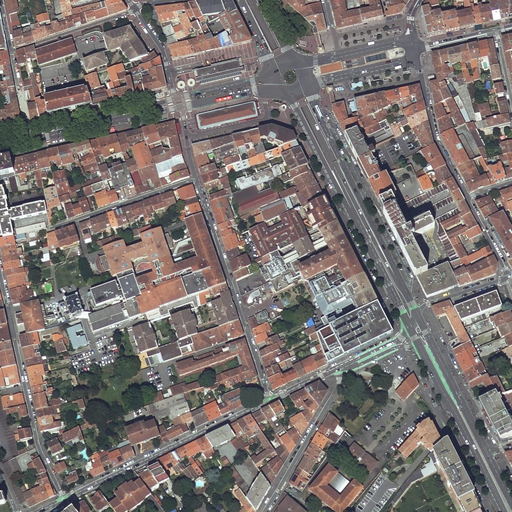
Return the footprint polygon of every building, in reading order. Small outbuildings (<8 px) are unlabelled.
[(21,0),(23,3),(23,2),(24,7),(32,5),(38,24),(40,24),(46,22),(50,21),(44,2),(43,0),(21,0)] [(107,9),(122,3),(119,0),(59,0),(63,15),(56,16),(54,15),(54,12),(51,0),(49,0),(44,2),(50,21),(50,24),(52,23),(57,22),(65,19),(72,17),(79,16),(84,14),(93,12),(107,9)] [(216,0),(213,1),(196,3),(204,21),(206,24),(226,13),(227,17),(236,12),(230,0),(216,0)] [(285,0),(305,18),(323,14),(319,0),(285,0)] [(332,6),(333,12),(339,11),(336,0),(335,0),(331,0),(332,6)] [(343,0),(336,0),(339,11),(333,12),(335,21),(337,28),(337,29),(348,27),(369,22),(371,21),(384,18),(381,7),(370,9),(346,14),(343,0)] [(348,0),(348,9),(355,8),(355,4),(360,3),(359,0),(348,0)] [(370,9),(381,7),(380,5),(379,0),(369,2),(369,5),(370,7),(370,9)] [(386,18),(394,16),(402,14),(406,7),(403,5),(401,0),(395,0),(385,3),(387,8),(388,12),(386,13),(386,16),(386,18)] [(426,0),(424,4),(421,10),(428,9),(439,6),(438,2),(437,0),(426,0)] [(456,14),(459,29),(467,28),(474,26),(468,0),(458,0),(465,2),(467,12),(456,14)] [(468,0),(474,26),(478,25),(481,25),(478,10),(474,11),(472,0),(468,0)] [(488,0),(490,8),(493,22),(496,21),(500,20),(497,2),(493,2),(492,0),(488,0)] [(496,0),(497,2),(500,20),(504,19),(508,18),(510,0),(504,0),(504,3),(502,3),(501,0),(496,0)] [(118,13),(126,10),(124,7),(122,3),(107,9),(109,16),(118,13)] [(195,17),(196,20),(198,19),(200,23),(204,21),(196,3),(192,3),(188,4),(195,17)] [(181,5),(188,20),(195,17),(188,4),(185,4),(181,5)] [(155,8),(160,22),(178,20),(180,25),(171,28),(176,40),(179,39),(185,36),(190,34),(194,32),(191,25),(188,20),(181,5),(168,6),(155,8)] [(478,10),(481,25),(487,23),(493,22),(490,8),(478,10)] [(102,18),(109,16),(107,9),(94,13),(96,20),(102,18)] [(428,9),(421,10),(424,24),(427,37),(430,37),(445,33),(441,16),(440,12),(430,14),(428,9)] [(0,53),(8,52),(7,44),(4,45),(3,45),(1,37),(3,37),(5,36),(4,32),(2,22),(0,22),(0,13),(1,13),(0,10),(0,53)] [(92,22),(96,20),(94,13),(93,12),(84,14),(87,23),(92,22)] [(244,28),(236,12),(227,17),(226,13),(206,24),(210,33),(211,34),(213,39),(216,37),(227,32),(230,31),(238,30),(244,28)] [(456,13),(441,16),(445,33),(452,31),(459,29),(456,14),(456,13)] [(85,24),(87,23),(84,14),(79,16),(82,25),(85,24)] [(325,24),(323,14),(305,18),(308,22),(307,23),(312,29),(313,33),(315,35),(316,36),(319,36),(319,34),(327,32),(327,30),(325,24)] [(78,26),(82,25),(79,16),(72,17),(75,28),(78,26)] [(72,29),(75,28),(72,17),(65,19),(66,22),(68,30),(72,29)] [(198,24),(200,28),(204,27),(207,34),(210,33),(206,24),(204,21),(200,23),(198,24)] [(59,33),(62,32),(59,24),(57,24),(57,22),(52,23),(56,34),(59,33)] [(65,31),(68,30),(66,22),(59,24),(62,32),(65,31)] [(198,32),(201,31),(201,29),(200,28),(198,24),(197,22),(191,25),(194,32),(195,34),(198,32)] [(52,35),(56,34),(52,23),(50,24),(51,26),(47,27),(46,28),(48,36),(52,35)] [(41,39),(48,36),(46,28),(42,29),(40,24),(38,24),(29,27),(34,41),(41,39)] [(173,60),(194,55),(188,42),(188,41),(186,38),(185,36),(179,39),(179,40),(184,38),(186,43),(177,44),(176,40),(171,28),(170,24),(161,27),(173,57),(172,57),(173,60)] [(30,43),(34,41),(29,27),(21,30),(25,44),(30,43)] [(251,42),(244,28),(238,30),(241,44),(251,42)] [(104,39),(108,51),(109,52),(120,49),(122,48),(125,53),(123,54),(124,56),(126,55),(131,63),(134,62),(148,57),(135,37),(132,33),(131,29),(104,37),(104,39)] [(16,47),(25,44),(21,30),(13,33),(16,47)] [(241,44),(238,30),(230,31),(231,38),(231,39),(233,46),(241,44)] [(194,55),(204,53),(197,39),(195,34),(194,32),(190,34),(192,40),(188,41),(188,42),(194,55)] [(233,46),(231,39),(229,39),(227,32),(216,37),(222,49),(233,46)] [(211,51),(222,49),(216,37),(213,39),(211,34),(205,37),(211,51)] [(205,37),(204,36),(200,38),(197,39),(204,53),(211,51),(205,37)] [(504,51),(507,63),(511,62),(510,57),(509,52),(511,51),(508,36),(505,37),(502,38),(504,51)] [(72,38),(35,51),(37,58),(38,67),(77,54),(73,42),(72,39),(72,38)] [(490,67),(498,65),(494,49),(492,40),(489,41),(486,42),(489,56),(487,56),(490,67)] [(479,58),(487,56),(489,56),(486,42),(476,44),(479,58)] [(479,58),(476,44),(471,45),(467,46),(470,61),(473,76),(472,77),(473,81),(479,79),(477,68),(477,67),(477,64),(478,63),(477,61),(480,60),(479,58)] [(29,48),(25,49),(28,65),(30,74),(32,73),(30,60),(37,58),(35,51),(34,48),(34,46),(29,48)] [(470,61),(467,46),(463,47),(458,48),(461,62),(459,63),(463,78),(463,79),(464,79),(466,82),(465,82),(465,84),(473,82),(473,81),(472,77),(468,77),(464,62),(470,61)] [(461,62),(458,48),(452,49),(447,51),(450,64),(459,63),(461,62)] [(17,52),(19,65),(25,63),(26,65),(28,65),(25,49),(17,52)] [(450,64),(447,51),(443,52),(439,52),(442,66),(444,66),(444,63),(447,63),(448,65),(450,64)] [(0,66),(4,66),(11,65),(8,52),(0,53),(0,66)] [(442,66),(439,52),(435,53),(432,54),(434,64),(436,75),(442,73),(444,79),(442,79),(443,82),(446,87),(451,97),(458,110),(464,124),(470,123),(461,102),(450,83),(449,83),(446,79),(451,78),(453,81),(457,80),(452,66),(450,66),(450,64),(448,65),(444,66),(442,66)] [(104,53),(84,60),(87,71),(107,65),(106,60),(108,60),(107,57),(105,58),(104,53)] [(134,62),(136,69),(150,63),(154,61),(151,56),(149,57),(148,57),(134,62)] [(125,79),(130,78),(129,74),(137,72),(138,76),(162,68),(160,63),(159,57),(154,61),(150,63),(136,69),(124,72),(117,75),(119,82),(125,79)] [(215,65),(215,66),(238,61),(240,69),(243,68),(241,58),(215,64),(215,65)] [(240,69),(238,61),(215,66),(215,65),(213,65),(213,67),(204,69),(197,71),(198,78),(195,79),(196,83),(200,82),(240,73),(244,72),(243,68),(240,69)] [(11,65),(4,66),(6,79),(7,82),(8,88),(15,87),(13,76),(11,65)] [(490,67),(493,80),(500,79),(499,72),(498,65),(490,67)] [(112,84),(113,83),(119,82),(117,75),(124,72),(122,66),(108,70),(112,84)] [(155,91),(166,89),(164,79),(162,68),(138,76),(131,78),(132,83),(141,81),(140,77),(141,77),(143,85),(142,85),(144,94),(155,91)] [(241,76),(240,73),(200,82),(200,85),(241,76)] [(442,73),(436,75),(437,81),(438,83),(443,82),(442,79),(444,79),(442,73)] [(48,116),(45,101),(41,102),(35,74),(30,75),(31,80),(32,86),(39,118),(44,117),(48,116)] [(88,92),(100,88),(96,74),(84,77),(88,91),(88,92)] [(124,98),(135,96),(132,83),(131,78),(130,78),(125,79),(128,89),(115,92),(113,83),(112,84),(108,84),(110,91),(113,101),(124,98)] [(140,95),(144,94),(142,85),(141,81),(132,83),(135,96),(140,95)] [(438,83),(437,81),(433,82),(428,83),(431,89),(432,95),(446,87),(443,82),(438,83)] [(7,82),(0,83),(1,87),(3,97),(7,96),(10,95),(9,94),(16,93),(15,87),(8,88),(7,82)] [(473,82),(465,84),(476,121),(482,120),(481,116),(478,106),(473,82)] [(494,85),(496,95),(504,94),(503,89),(501,83),(494,85)] [(416,86),(413,87),(415,96),(421,94),(419,85),(416,86)] [(39,118),(32,86),(24,87),(25,92),(29,91),(31,104),(27,105),(29,113),(30,120),(35,119),(39,118)] [(446,87),(432,95),(433,100),(434,106),(451,97),(446,87)] [(402,89),(398,90),(401,102),(409,98),(407,88),(402,89)] [(101,104),(109,102),(106,92),(105,90),(100,91),(89,94),(93,106),(101,104)] [(70,111),(93,106),(89,94),(88,92),(88,91),(45,101),(48,116),(70,111)] [(389,92),(385,93),(388,108),(390,107),(389,104),(395,101),(393,91),(389,92)] [(22,122),(16,93),(9,94),(10,95),(12,106),(15,123),(19,122),(22,122)] [(379,95),(375,96),(379,112),(384,110),(388,108),(385,93),(379,95)] [(422,98),(421,94),(415,96),(409,98),(401,102),(399,103),(398,102),(396,103),(396,104),(396,105),(400,113),(403,112),(423,103),(422,98)] [(364,129),(382,121),(379,112),(375,96),(370,97),(365,98),(369,116),(359,118),(363,127),(364,129)] [(458,110),(451,97),(434,106),(436,113),(437,121),(450,114),(451,113),(458,110)] [(354,101),(357,113),(359,118),(369,116),(365,98),(359,99),(354,101)] [(500,116),(508,114),(507,108),(505,101),(497,102),(500,112),(500,116)] [(340,104),(336,104),(335,102),(331,103),(332,106),(331,107),(332,111),(334,112),(334,114),(339,124),(348,120),(343,103),(340,104)] [(424,107),(423,103),(403,112),(404,115),(397,119),(398,120),(389,125),(391,128),(425,111),(424,107)] [(226,111),(199,117),(200,122),(201,127),(228,120),(255,114),(254,109),(252,104),(226,111)] [(488,104),(478,106),(481,116),(490,114),(488,104)] [(15,123),(12,106),(9,107),(5,108),(5,109),(8,125),(12,124),(15,123)] [(8,125),(5,109),(0,110),(0,126),(4,126),(8,125)] [(384,110),(379,112),(382,121),(387,119),(389,118),(395,116),(394,113),(387,116),(384,110)] [(464,124),(458,110),(451,113),(456,123),(452,126),(447,117),(450,115),(450,114),(437,121),(439,128),(440,135),(452,129),(464,124)] [(427,117),(425,111),(391,128),(396,137),(402,134),(399,128),(409,123),(412,130),(428,123),(427,117)] [(487,128),(510,123),(508,114),(500,116),(491,118),(482,120),(476,121),(477,128),(486,126),(487,128)] [(348,120),(339,124),(345,136),(363,127),(359,118),(354,119),(348,120)] [(363,127),(345,136),(359,162),(376,154),(373,148),(367,151),(363,143),(365,142),(363,139),(361,140),(360,136),(366,132),(367,134),(370,134),(384,127),(387,134),(373,141),(371,144),(372,148),(396,137),(391,128),(389,125),(387,119),(382,121),(364,129),(363,127)] [(165,124),(156,126),(162,147),(163,149),(168,150),(167,148),(164,147),(163,143),(162,142),(168,140),(170,150),(180,147),(177,135),(175,122),(165,124)] [(470,123),(464,124),(468,130),(469,130),(478,147),(484,146),(485,146),(472,122),(470,123)] [(431,134),(428,123),(412,130),(423,150),(433,145),(431,134)] [(142,129),(147,146),(156,143),(158,149),(162,147),(156,126),(149,128),(142,129)] [(258,130),(261,140),(265,138),(268,140),(268,141),(268,142),(282,136),(284,133),(277,131),(276,129),(277,129),(275,128),(271,127),(270,127),(258,130)] [(142,129),(125,133),(130,148),(134,160),(145,192),(149,191),(145,180),(150,178),(152,185),(154,184),(156,189),(162,186),(159,179),(154,165),(150,152),(147,146),(142,129)] [(456,136),(452,129),(440,135),(445,145),(453,160),(457,167),(472,161),(476,159),(462,133),(456,136)] [(250,132),(256,156),(266,152),(265,147),(263,143),(262,144),(261,140),(258,130),(254,131),(250,132)] [(248,157),(249,159),(256,156),(250,132),(246,133),(242,133),(245,147),(248,157)] [(284,133),(282,136),(268,142),(269,143),(272,145),(274,144),(275,143),(278,145),(279,148),(297,142),(293,134),(287,132),(287,133),(286,133),(284,133)] [(125,133),(116,135),(122,151),(125,150),(130,148),(125,133)] [(237,134),(233,136),(238,153),(240,152),(240,149),(241,148),(245,147),(242,133),(237,134)] [(122,151),(116,135),(99,140),(104,155),(105,159),(117,155),(120,164),(114,165),(113,163),(107,165),(112,179),(116,193),(120,192),(119,188),(129,186),(130,188),(134,187),(125,162),(122,151)] [(210,141),(212,151),(219,148),(219,150),(213,153),(215,159),(216,161),(216,163),(224,161),(236,156),(238,156),(239,155),(238,153),(233,136),(229,136),(222,138),(210,141)] [(94,154),(97,164),(100,162),(99,157),(104,155),(99,140),(94,141),(90,142),(93,152),(94,154)] [(192,145),(194,157),(205,153),(212,151),(210,141),(201,143),(192,145)] [(503,155),(511,153),(511,141),(500,143),(503,155)] [(90,142),(75,145),(78,154),(89,151),(90,153),(93,152),(90,142)] [(238,163),(226,167),(229,174),(263,162),(269,159),(300,148),(297,142),(279,148),(266,152),(256,156),(249,159),(241,161),(240,162),(238,163)] [(75,145),(69,147),(77,170),(81,183),(85,181),(81,168),(76,155),(78,154),(75,145)] [(437,151),(433,145),(423,150),(420,152),(427,163),(428,162),(431,167),(415,174),(416,175),(418,179),(426,176),(434,172),(445,167),(443,162),(437,151)] [(478,147),(477,148),(482,159),(486,158),(484,146),(478,147)] [(77,170),(69,147),(58,149),(63,166),(64,170),(64,172),(66,172),(64,165),(70,164),(71,171),(77,170)] [(154,165),(172,159),(170,150),(168,150),(163,149),(162,147),(158,149),(150,152),(154,165)] [(180,147),(170,150),(172,159),(182,155),(181,151),(180,147)] [(269,162),(270,163),(285,157),(293,172),(309,166),(304,156),(303,153),(300,148),(269,159),(269,162)] [(47,152),(50,163),(54,162),(58,165),(58,166),(63,166),(58,149),(47,152)] [(125,162),(130,161),(126,155),(125,150),(122,151),(125,162)] [(40,170),(51,167),(50,163),(47,152),(37,154),(40,170)] [(216,163),(216,161),(209,163),(206,155),(205,153),(194,157),(197,164),(199,170),(214,164),(216,163)] [(502,171),(506,180),(511,177),(511,153),(503,155),(497,156),(499,162),(506,161),(507,161),(508,161),(510,168),(502,171)] [(25,173),(35,171),(38,188),(43,187),(40,172),(40,170),(37,154),(30,156),(22,157),(25,173)] [(94,154),(90,155),(80,158),(83,167),(96,162),(94,154)] [(376,154),(359,162),(369,183),(371,182),(386,175),(386,174),(376,154)] [(173,175),(171,169),(185,164),(183,160),(182,155),(172,159),(154,165),(159,179),(163,178),(173,175)] [(238,163),(236,156),(224,161),(226,167),(238,163)] [(486,158),(482,159),(490,174),(495,184),(503,181),(506,180),(502,171),(499,162),(497,156),(493,157),(496,165),(489,166),(486,158)] [(15,176),(25,173),(22,157),(17,159),(12,160),(15,176)] [(0,222),(3,238),(14,236),(43,229),(46,228),(46,226),(44,223),(12,230),(10,223),(12,222),(12,221),(47,213),(46,210),(45,204),(41,204),(35,205),(34,204),(31,205),(31,206),(24,207),(24,208),(12,210),(12,212),(8,213),(8,211),(7,211),(6,208),(7,208),(6,201),(8,201),(7,198),(5,199),(4,192),(3,192),(2,188),(0,188),(0,178),(9,177),(12,193),(19,192),(16,180),(15,176),(12,160),(0,162),(0,222)] [(145,192),(134,160),(130,161),(125,162),(134,187),(137,195),(141,194),(145,192)] [(462,176),(466,184),(480,178),(472,161),(457,167),(462,176)] [(98,168),(97,164),(96,162),(83,167),(87,178),(92,176),(91,174),(97,172),(98,173),(100,173),(98,168)] [(171,169),(173,175),(187,170),(186,167),(185,164),(171,169)] [(200,174),(201,176),(216,171),(214,164),(199,170),(200,174)] [(112,179),(107,165),(102,166),(98,168),(100,173),(101,177),(103,182),(112,179)] [(293,172),(255,185),(260,195),(276,189),(275,186),(277,186),(280,185),(294,179),(298,177),(312,172),(310,169),(309,166),(293,172)] [(449,173),(445,167),(434,172),(440,185),(445,182),(452,179),(449,173)] [(216,171),(201,176),(202,181),(204,185),(216,181),(218,180),(218,178),(217,179),(215,174),(221,172),(223,178),(227,177),(224,168),(216,171)] [(64,170),(52,173),(55,187),(58,198),(68,194),(70,194),(69,188),(64,172),(64,170)] [(187,170),(173,175),(174,179),(171,180),(172,183),(189,177),(188,174),(187,170)] [(58,198),(55,187),(46,189),(45,184),(44,184),(44,182),(47,181),(46,173),(45,173),(45,172),(43,172),(43,171),(40,172),(43,187),(46,202),(58,198)] [(312,172),(298,177),(299,180),(295,182),(297,185),(298,186),(315,179),(314,175),(312,172)] [(491,185),(495,184),(490,174),(485,176),(490,185),(491,185)] [(396,195),(392,186),(386,175),(371,182),(377,194),(376,195),(380,203),(391,197),(396,195)] [(396,195),(391,197),(397,208),(425,194),(425,192),(418,179),(416,175),(394,187),(392,186),(396,195)] [(432,189),(426,176),(418,179),(425,192),(432,189)] [(470,192),(490,185),(485,176),(480,178),(466,184),(469,189),(470,192)] [(103,182),(101,177),(82,184),(83,189),(91,186),(103,182)] [(223,178),(220,179),(220,181),(222,186),(224,185),(226,191),(224,191),(210,197),(211,202),(232,194),(227,177),(223,178)] [(162,186),(168,185),(167,183),(165,183),(163,178),(159,179),(162,186)] [(103,182),(104,186),(111,184),(112,188),(105,191),(110,204),(114,203),(118,201),(116,193),(112,179),(103,182)] [(294,187),(280,193),(283,199),(289,196),(296,193),(318,184),(315,179),(298,186),(297,185),(294,187)] [(455,185),(452,179),(445,182),(448,189),(450,194),(458,190),(455,185)] [(29,190),(28,186),(20,187),(19,180),(16,180),(19,192),(29,190)] [(204,185),(206,190),(218,186),(216,183),(216,181),(204,185)] [(110,204),(105,191),(104,186),(103,182),(91,186),(94,195),(98,208),(104,206),(110,204)] [(394,209),(397,215),(430,199),(430,198),(448,189),(445,182),(440,185),(432,189),(425,192),(425,194),(397,208),(394,209)] [(83,189),(82,184),(69,188),(70,194),(75,192),(83,189)] [(318,184),(296,193),(302,206),(303,208),(325,198),(321,191),(318,184)] [(172,192),(174,198),(179,196),(181,202),(196,197),(194,191),(192,185),(172,192)] [(265,223),(294,210),(289,196),(283,199),(280,193),(278,193),(276,189),(260,195),(255,185),(232,194),(233,197),(239,217),(259,209),(260,212),(261,214),(265,223)] [(86,198),(89,208),(92,207),(89,197),(94,195),(91,186),(83,189),(84,193),(86,198)] [(511,188),(499,192),(503,200),(504,201),(511,198),(511,188)] [(461,196),(458,190),(450,194),(452,196),(455,201),(457,205),(464,201),(461,196)] [(165,208),(167,214),(170,213),(168,207),(176,204),(174,198),(172,192),(166,194),(161,196),(165,208)] [(503,200),(499,192),(496,194),(499,200),(493,202),(494,204),(501,201),(503,200)] [(58,198),(60,203),(70,200),(69,199),(68,194),(58,198)] [(234,226),(236,225),(233,218),(232,219),(225,199),(226,198),(229,197),(229,199),(233,197),(232,194),(211,202),(210,202),(214,214),(218,226),(229,222),(231,227),(234,226)] [(154,213),(155,214),(157,213),(156,211),(165,208),(161,196),(155,198),(150,200),(154,213)] [(430,207),(432,212),(455,201),(452,196),(430,207)] [(475,202),(480,210),(494,204),(493,202),(491,196),(487,197),(475,202)] [(196,197),(181,202),(183,208),(198,203),(197,200),(196,197)] [(394,209),(397,208),(391,197),(380,203),(379,203),(417,277),(433,269),(430,263),(423,266),(411,242),(416,240),(415,238),(411,231),(407,233),(405,230),(397,215),(394,209)] [(45,202),(45,204),(46,210),(47,213),(47,217),(49,225),(53,223),(51,215),(53,215),(52,208),(60,205),(60,203),(58,198),(46,202),(45,202)] [(86,198),(78,200),(80,204),(83,213),(86,212),(90,211),(89,208),(86,198)] [(233,218),(226,198),(225,199),(232,219),(233,218)] [(265,223),(260,226),(250,230),(255,242),(254,243),(255,246),(257,245),(263,258),(278,251),(293,244),(308,237),(300,220),(308,217),(312,215),(318,227),(320,232),(321,231),(337,223),(333,214),(325,198),(303,208),(302,206),(294,210),(265,223)] [(148,219),(149,220),(151,219),(150,215),(154,213),(150,200),(146,201),(143,202),(148,219)] [(467,208),(464,201),(457,205),(458,208),(461,214),(458,215),(460,219),(462,218),(471,214),(467,208)] [(130,207),(134,221),(137,220),(136,217),(143,214),(144,219),(146,219),(147,220),(148,219),(143,202),(136,204),(130,207)] [(198,203),(183,208),(186,216),(182,217),(182,218),(177,220),(177,221),(178,222),(185,220),(200,215),(202,214),(200,209),(198,203)] [(83,213),(80,204),(73,206),(73,204),(71,205),(75,216),(79,215),(83,213)] [(483,215),(486,220),(499,214),(494,204),(480,210),(483,215)] [(75,216),(71,205),(64,207),(68,218),(70,218),(75,216)] [(128,222),(128,223),(134,221),(130,207),(126,208),(124,209),(128,222)] [(461,214),(458,208),(436,219),(439,225),(438,234),(453,262),(460,259),(454,249),(450,240),(447,234),(445,230),(442,224),(458,215),(461,214)] [(118,210),(113,212),(117,224),(118,226),(128,222),(124,209),(118,210)] [(259,209),(239,217),(240,220),(260,212),(259,209)] [(107,214),(110,227),(117,224),(113,212),(110,213),(107,214)] [(90,220),(94,234),(100,232),(100,230),(110,227),(107,214),(103,216),(95,218),(90,220)] [(261,214),(256,216),(257,218),(260,226),(265,223),(261,214)] [(474,220),(471,214),(462,218),(469,231),(477,227),(474,220)] [(499,214),(486,220),(489,226),(497,223),(502,220),(499,214)] [(200,215),(185,220),(189,231),(197,223),(204,231),(204,233),(206,233),(200,215)] [(312,215),(308,217),(313,230),(318,227),(312,215)] [(442,224),(445,230),(460,223),(459,221),(461,220),(460,219),(458,215),(442,224)] [(497,223),(505,237),(511,232),(511,217),(511,216),(502,220),(497,223)] [(411,231),(415,238),(435,228),(430,218),(405,230),(407,233),(411,231)] [(94,234),(90,220),(79,224),(84,240),(92,238),(91,235),(94,234)] [(219,229),(220,232),(231,227),(229,222),(218,226),(219,229)] [(180,240),(182,247),(192,244),(206,239),(206,233),(204,233),(204,231),(197,223),(189,231),(189,233),(187,233),(187,238),(180,240)] [(271,281),(289,273),(292,278),(351,250),(345,238),(341,230),(337,223),(321,231),(324,238),(311,244),(308,237),(293,244),(296,251),(282,258),(281,256),(281,257),(278,251),(263,258),(264,260),(262,261),(264,267),(261,268),(263,274),(267,272),(268,275),(265,277),(266,281),(270,279),(271,281)] [(80,242),(74,225),(66,228),(66,229),(63,231),(62,230),(54,232),(59,247),(59,249),(67,246),(67,247),(73,245),(73,244),(80,242)] [(140,235),(152,231),(151,227),(151,226),(138,231),(139,236),(140,235)] [(235,233),(236,233),(235,230),(232,231),(231,227),(220,232),(221,236),(222,239),(235,233)] [(461,227),(447,234),(450,240),(457,237),(465,233),(467,232),(465,228),(463,228),(462,227),(461,228),(461,227)] [(469,231),(467,232),(465,233),(470,241),(475,238),(482,235),(480,231),(477,227),(469,231)] [(161,228),(159,229),(152,231),(140,235),(142,239),(143,242),(125,248),(124,245),(123,241),(116,243),(104,248),(105,252),(106,255),(100,257),(105,271),(111,270),(114,277),(117,276),(133,271),(133,270),(131,262),(148,257),(151,264),(171,258),(168,250),(173,248),(169,233),(163,235),(162,232),(161,228)] [(48,247),(49,250),(52,249),(51,246),(54,244),(55,247),(54,247),(54,249),(59,247),(54,232),(50,234),(47,235),(47,238),(48,244),(48,247)] [(207,235),(206,233),(206,239),(192,244),(195,252),(196,253),(196,255),(200,253),(204,252),(204,254),(209,252),(210,253),(216,253),(213,246),(209,235),(207,235)] [(224,245),(226,252),(237,248),(242,245),(246,244),(244,241),(238,243),(235,233),(222,239),(224,245)] [(114,238),(113,235),(112,236),(112,237),(97,243),(99,249),(104,248),(116,243),(114,238)] [(0,245),(1,248),(15,245),(14,241),(15,241),(14,236),(3,238),(0,238),(0,245)] [(461,245),(457,237),(450,240),(454,249),(461,245)] [(507,260),(508,262),(511,259),(511,250),(508,243),(500,247),(507,260)] [(22,253),(23,253),(23,251),(21,251),(21,249),(16,250),(15,245),(1,248),(2,253),(3,257),(22,253)] [(467,257),(461,245),(454,249),(460,259),(460,260),(467,257)] [(483,278),(495,274),(498,264),(488,247),(467,257),(460,260),(462,263),(464,268),(472,282),(483,278)] [(230,262),(243,256),(242,255),(240,256),(237,248),(226,252),(228,257),(230,262)] [(292,278),(289,273),(271,281),(277,292),(303,280),(305,282),(307,281),(308,283),(315,299),(364,276),(357,263),(352,252),(351,250),(292,278)] [(210,253),(209,252),(204,254),(204,252),(200,253),(203,260),(204,260),(205,260),(209,259),(209,258),(217,256),(216,253),(210,253)] [(4,264),(19,261),(18,257),(22,256),(22,253),(3,257),(3,261),(4,264)] [(203,260),(200,253),(196,255),(194,256),(192,258),(191,260),(190,261),(186,262),(185,259),(182,260),(182,258),(175,260),(176,264),(173,265),(174,268),(155,275),(152,276),(152,278),(203,260)] [(191,254),(188,257),(185,259),(186,262),(190,261),(191,260),(192,258),(194,256),(196,255),(196,253),(191,254)] [(243,256),(230,262),(232,268),(234,273),(245,268),(251,266),(246,254),(243,256)] [(105,271),(100,257),(98,255),(95,263),(97,270),(104,274),(105,271)] [(159,307),(197,294),(198,306),(200,306),(201,306),(199,294),(226,284),(217,256),(209,258),(209,259),(205,260),(204,260),(203,260),(152,278),(157,292),(146,296),(151,312),(159,309),(159,307)] [(171,258),(151,264),(152,267),(155,275),(174,268),(173,265),(176,264),(175,260),(172,261),(172,260),(171,258)] [(449,263),(451,268),(462,263),(460,260),(460,259),(453,262),(449,263)] [(50,260),(45,261),(42,262),(44,269),(51,267),(51,265),(50,260)] [(18,267),(21,267),(21,265),(20,265),(19,261),(4,264),(5,267),(5,270),(18,267)] [(455,287),(459,286),(453,273),(451,268),(449,263),(433,269),(417,277),(427,296),(455,287)] [(26,273),(28,272),(27,269),(23,270),(23,268),(19,269),(18,267),(5,270),(6,274),(7,277),(26,273)] [(236,281),(253,273),(251,268),(246,270),(245,268),(234,273),(235,277),(236,281)] [(459,286),(459,287),(465,285),(472,282),(464,268),(453,273),(459,286)] [(152,276),(136,281),(134,273),(133,271),(117,276),(118,279),(119,281),(91,291),(94,300),(97,307),(122,297),(124,302),(123,303),(121,305),(89,316),(89,318),(94,332),(151,312),(146,296),(157,292),(152,278),(152,276)] [(26,287),(29,286),(28,283),(25,284),(24,277),(27,276),(26,273),(7,277),(8,284),(10,290),(26,287)] [(372,293),(364,276),(315,299),(324,318),(353,304),(358,313),(378,304),(372,293)] [(226,284),(199,294),(201,306),(203,305),(205,304),(205,298),(202,298),(202,296),(213,292),(216,301),(218,300),(216,296),(229,291),(228,288),(226,284)] [(11,298),(34,293),(34,292),(30,292),(30,291),(27,291),(26,287),(10,290),(11,294),(11,298)] [(260,287),(241,295),(245,306),(246,307),(248,308),(253,305),(254,305),(253,303),(253,302),(253,299),(254,298),(255,297),(255,296),(263,293),(260,287)] [(229,291),(216,296),(218,300),(216,301),(211,302),(212,305),(215,306),(216,308),(214,309),(220,327),(237,321),(235,314),(236,313),(235,310),(233,309),(232,304),(230,304),(229,302),(231,301),(229,297),(230,295),(229,291)] [(21,304),(29,302),(28,298),(36,296),(36,293),(34,293),(11,298),(12,302),(13,305),(21,304)] [(453,310),(464,329),(483,321),(489,319),(504,313),(495,293),(492,294),(471,301),(452,308),(453,310)] [(72,322),(80,319),(79,318),(79,317),(83,315),(82,312),(83,312),(81,305),(83,304),(82,301),(80,302),(77,296),(67,299),(65,298),(64,300),(57,302),(59,308),(57,309),(58,311),(56,311),(58,316),(59,316),(60,317),(66,315),(65,312),(66,312),(67,315),(60,318),(62,323),(71,320),(72,322)] [(286,297),(280,300),(284,307),(290,304),(286,297)] [(29,302),(21,304),(22,307),(23,313),(15,315),(18,325),(25,324),(27,334),(36,332),(45,330),(44,328),(44,324),(47,324),(47,321),(46,319),(48,318),(48,320),(52,319),(51,315),(46,317),(42,318),(39,306),(39,304),(38,300),(29,302)] [(449,300),(431,307),(436,317),(446,313),(453,310),(452,308),(449,300)] [(83,312),(82,312),(83,315),(79,317),(79,318),(89,318),(89,316),(121,305),(115,301),(112,306),(103,309),(103,307),(96,309),(97,311),(91,313),(91,312),(83,312)] [(170,313),(171,316),(172,316),(189,309),(196,307),(194,301),(169,309),(170,313)] [(306,304),(302,306),(306,316),(310,314),(306,304)] [(393,334),(385,318),(378,304),(358,313),(344,319),(316,332),(318,339),(320,344),(329,364),(360,349),(393,334)] [(301,306),(288,313),(289,316),(302,310),(301,306)] [(189,314),(191,314),(189,309),(172,316),(173,319),(176,320),(176,322),(174,323),(175,325),(177,326),(178,329),(176,330),(177,333),(180,332),(181,335),(179,338),(180,340),(198,334),(196,330),(195,330),(194,327),(195,327),(198,326),(197,324),(195,323),(194,320),(195,318),(195,316),(192,317),(190,317),(189,314)] [(464,329),(453,310),(446,313),(458,337),(465,333),(464,329)] [(496,329),(511,321),(511,317),(511,316),(509,311),(504,313),(489,319),(491,324),(494,323),(496,329)] [(148,320),(149,323),(156,321),(163,319),(171,316),(170,313),(148,320)] [(249,319),(253,330),(259,327),(254,317),(249,319)] [(72,322),(71,320),(62,323),(44,328),(45,330),(59,326),(72,322)] [(237,321),(220,327),(198,334),(180,340),(178,341),(179,345),(183,355),(186,353),(187,352),(186,349),(188,349),(188,346),(194,344),(197,351),(244,335),(240,325),(239,320),(237,321)] [(465,333),(466,335),(486,327),(483,321),(464,329),(465,333)] [(504,337),(511,334),(511,321),(496,329),(469,341),(473,347),(474,350),(504,337)] [(254,334),(255,337),(272,329),(268,322),(259,327),(253,330),(254,334)] [(72,349),(87,345),(84,335),(77,338),(75,333),(82,331),(80,324),(66,329),(72,349)] [(154,332),(153,329),(152,330),(150,330),(148,324),(133,329),(135,337),(134,338),(135,342),(138,341),(140,345),(138,345),(141,354),(146,352),(156,349),(154,342),(156,341),(157,341),(156,338),(153,337),(152,334),(154,332)] [(0,326),(0,343),(11,342),(9,334),(7,325),(0,326)] [(267,340),(269,339),(267,335),(278,330),(277,326),(272,329),(255,337),(256,341),(257,344),(265,341),(267,340)] [(309,328),(305,330),(306,333),(307,332),(309,335),(312,334),(316,332),(314,326),(309,328)] [(37,345),(39,344),(39,342),(33,343),(33,340),(36,340),(35,334),(37,334),(36,332),(27,334),(20,335),(21,342),(22,348),(33,345),(37,345)] [(466,335),(465,333),(458,337),(462,345),(453,350),(456,356),(473,347),(469,341),(466,335)] [(284,340),(285,340),(284,337),(278,339),(277,335),(272,337),(269,339),(267,340),(271,347),(284,340)] [(63,339),(57,340),(59,348),(58,348),(59,353),(67,351),(65,344),(63,339)] [(178,368),(177,369),(180,376),(239,355),(243,367),(215,376),(217,382),(218,382),(222,380),(226,379),(228,379),(236,376),(255,369),(249,352),(245,339),(226,346),(216,350),(216,351),(198,357),(199,362),(197,362),(197,361),(194,361),(193,359),(185,362),(185,361),(177,364),(178,368)] [(262,358),(279,349),(279,346),(284,344),(284,345),(285,345),(284,340),(271,347),(268,348),(260,352),(261,355),(262,358)] [(156,349),(146,352),(147,355),(155,352),(155,353),(179,345),(178,341),(158,348),(156,349)] [(0,352),(13,350),(12,346),(11,342),(0,343),(0,352)] [(320,344),(316,346),(319,353),(320,352),(322,356),(317,358),(316,355),(313,356),(318,369),(323,366),(329,364),(320,344)] [(33,345),(22,348),(24,354),(25,360),(36,358),(34,350),(33,345)] [(155,352),(147,355),(147,357),(161,353),(164,362),(174,358),(183,355),(179,345),(155,353),(155,352)] [(511,358),(511,357),(511,346),(509,348),(496,353),(497,355),(501,354),(502,354),(505,353),(506,352),(509,359),(511,358)] [(474,350),(473,347),(456,356),(464,372),(481,363),(479,359),(474,350)] [(264,364),(278,357),(276,354),(282,352),(281,349),(279,349),(262,358),(263,361),(264,364)] [(0,352),(0,360),(2,368),(16,365),(14,358),(13,350),(0,352)] [(286,360),(291,358),(289,355),(295,352),(294,350),(278,357),(264,364),(265,367),(266,370),(277,364),(286,360)] [(43,364),(47,364),(46,360),(43,361),(42,356),(36,358),(25,360),(26,364),(27,368),(43,364)] [(301,363),(306,375),(312,372),(318,369),(313,356),(301,363)] [(279,374),(281,373),(278,366),(280,365),(280,367),(287,364),(287,363),(286,360),(277,364),(266,370),(269,379),(279,374)] [(306,375),(301,363),(294,367),(295,369),(298,379),(302,377),(306,375)] [(484,369),(481,363),(464,372),(470,383),(481,377),(479,373),(485,370),(484,369)] [(45,373),(49,372),(48,368),(44,369),(43,364),(27,368),(28,372),(29,376),(45,373)] [(2,368),(4,379),(9,378),(10,386),(20,384),(18,375),(16,365),(2,368)] [(255,369),(236,376),(239,383),(239,384),(240,384),(242,384),(242,382),(257,377),(255,369)] [(280,375),(279,374),(269,379),(270,383),(273,391),(278,388),(293,381),(298,379),(295,369),(291,371),(289,373),(282,376),(283,377),(281,378),(280,375)] [(46,385),(47,385),(47,383),(43,383),(41,375),(45,375),(45,373),(29,376),(31,388),(46,385)] [(414,374),(398,390),(407,398),(414,391),(419,385),(414,374)] [(481,377),(470,383),(472,388),(483,383),(489,395),(496,392),(489,379),(487,374),(481,377)] [(236,376),(228,379),(229,381),(231,386),(239,383),(236,376)] [(496,377),(489,379),(496,392),(497,395),(504,392),(496,377)] [(196,389),(201,388),(199,382),(185,386),(180,388),(179,385),(170,389),(173,397),(184,393),(190,391),(196,389)] [(304,389),(319,407),(328,392),(319,382),(312,386),(304,389)] [(33,396),(53,392),(52,389),(47,390),(47,387),(46,385),(31,388),(33,396)] [(239,407),(247,403),(240,389),(224,395),(231,411),(239,407)] [(297,393),(302,401),(306,398),(307,399),(308,399),(309,401),(304,404),(313,416),(319,407),(304,389),(300,391),(297,393)] [(398,390),(396,392),(405,400),(407,398),(398,390)] [(36,410),(48,407),(46,396),(54,394),(54,393),(56,392),(56,391),(53,392),(33,396),(36,410)] [(153,402),(153,404),(164,400),(161,391),(152,394),(154,402),(153,402)] [(489,395),(479,400),(496,434),(499,442),(502,443),(510,442),(511,441),(511,425),(511,424),(511,423),(511,416),(508,418),(497,395),(496,392),(489,395)] [(187,402),(184,393),(173,397),(164,400),(153,404),(149,405),(155,421),(157,421),(161,419),(163,418),(169,416),(171,421),(172,421),(191,413),(187,402)] [(289,397),(297,409),(301,406),(305,411),(301,414),(308,424),(313,416),(304,404),(302,401),(297,393),(293,395),(289,397)] [(22,394),(13,396),(14,401),(10,401),(9,397),(1,398),(3,410),(6,409),(25,406),(22,394)] [(154,402),(152,394),(147,396),(146,396),(149,405),(153,404),(153,402),(154,402)] [(222,396),(219,397),(222,403),(222,404),(217,406),(222,415),(226,413),(231,411),(224,395),(222,396)] [(0,418),(3,427),(6,437),(9,446),(13,459),(15,458),(19,456),(18,451),(14,433),(13,431),(11,431),(10,426),(7,414),(6,409),(3,410),(1,398),(0,396),(0,418)] [(60,405),(62,404),(60,398),(51,400),(53,406),(60,405)] [(207,406),(203,408),(209,422),(215,419),(222,415),(217,406),(216,402),(214,398),(205,402),(207,406)] [(83,399),(78,401),(80,409),(86,408),(83,399)] [(269,406),(275,415),(282,410),(283,412),(285,411),(283,407),(279,402),(274,404),(269,406)] [(52,416),(53,416),(52,410),(57,409),(61,408),(60,405),(53,406),(48,407),(36,410),(38,419),(52,416)] [(6,409),(7,414),(19,412),(20,418),(27,416),(25,406),(6,409)] [(267,419),(268,421),(276,416),(275,415),(269,406),(265,408),(261,410),(267,419)] [(209,422),(203,408),(191,413),(193,421),(196,428),(202,425),(209,422)] [(263,434),(265,433),(263,430),(264,428),(262,424),(260,425),(259,423),(267,419),(261,410),(256,413),(251,415),(263,434)] [(191,413),(172,421),(174,425),(175,426),(176,428),(180,426),(184,434),(188,432),(185,424),(193,421),(191,413)] [(301,414),(301,413),(290,419),(292,422),(294,425),(295,427),(301,436),(308,424),(301,414)] [(328,429),(332,432),(339,422),(330,413),(323,424),(329,427),(328,429)] [(243,419),(253,432),(254,435),(256,434),(268,451),(266,452),(266,451),(254,459),(248,449),(257,444),(254,441),(252,439),(251,439),(253,443),(251,445),(247,447),(244,449),(248,454),(249,455),(256,465),(262,461),(264,459),(271,454),(275,452),(270,444),(263,434),(251,415),(247,417),(243,419)] [(40,426),(56,423),(55,421),(53,422),(52,416),(38,419),(40,426)] [(237,422),(244,433),(246,432),(248,435),(251,433),(253,432),(243,419),(240,420),(237,422)] [(56,423),(40,426),(41,432),(64,427),(63,421),(56,423)] [(133,430),(126,432),(129,440),(130,442),(131,445),(132,447),(156,438),(157,435),(160,434),(159,429),(156,423),(156,421),(146,425),(146,423),(133,428),(133,430)] [(424,423),(399,451),(402,454),(406,458),(420,443),(429,451),(431,453),(440,444),(439,443),(432,429),(429,421),(424,423)] [(236,436),(237,437),(239,436),(241,435),(242,434),(244,433),(237,422),(233,424),(229,426),(236,436)] [(283,427),(282,425),(276,429),(275,427),(278,426),(276,423),(271,426),(273,428),(276,433),(277,434),(285,429),(283,427)] [(318,433),(324,436),(328,429),(329,427),(323,424),(318,433)] [(165,426),(159,429),(160,434),(161,436),(164,443),(167,442),(171,440),(167,432),(166,429),(165,426)] [(177,437),(184,434),(180,426),(176,428),(174,429),(167,432),(171,440),(177,437)] [(205,437),(212,448),(220,444),(221,445),(228,441),(228,440),(236,436),(229,426),(216,432),(205,437)] [(79,427),(63,435),(64,439),(67,445),(68,444),(68,443),(77,438),(79,438),(81,442),(84,441),(81,430),(79,427)] [(301,436),(295,427),(287,432),(287,433),(296,445),(301,436)] [(30,428),(18,430),(18,432),(20,440),(32,438),(30,428)] [(345,432),(342,435),(347,441),(350,438),(345,432)] [(280,448),(287,459),(290,454),(280,438),(277,434),(276,433),(274,435),(281,447),(280,448)] [(296,445),(287,433),(280,438),(290,454),(296,445)] [(312,444),(322,451),(328,441),(334,446),(336,444),(327,439),(324,436),(318,433),(312,444)] [(336,444),(339,440),(330,434),(327,439),(336,444)] [(58,437),(58,438),(47,443),(53,455),(62,450),(58,442),(64,439),(63,435),(58,437)] [(239,436),(237,437),(240,442),(243,447),(244,449),(247,447),(245,445),(239,436)] [(200,439),(196,442),(201,450),(203,453),(206,458),(216,453),(212,448),(205,437),(200,439)] [(237,437),(231,441),(243,458),(248,454),(244,449),(243,447),(240,442),(237,437)] [(443,442),(440,444),(431,453),(429,455),(431,459),(430,462),(425,465),(426,468),(421,470),(419,467),(404,485),(392,501),(395,504),(411,483),(437,470),(433,464),(438,461),(463,511),(475,511),(480,510),(481,509),(478,504),(479,504),(474,494),(465,476),(457,459),(447,440),(443,442)] [(184,447),(194,461),(195,460),(194,459),(194,458),(193,456),(201,450),(196,442),(190,444),(184,447)] [(287,459),(280,448),(277,450),(272,443),(270,444),(275,452),(276,454),(278,456),(284,465),(287,459)] [(364,452),(355,443),(344,456),(351,462),(353,459),(357,458),(357,455),(362,454),(363,453),(364,452)] [(312,444),(305,456),(316,462),(321,464),(328,454),(324,452),(322,451),(312,444)] [(131,445),(120,450),(124,462),(130,460),(135,457),(132,447),(131,445)] [(120,450),(119,447),(115,449),(116,452),(110,454),(110,452),(111,452),(110,450),(108,451),(113,464),(114,467),(119,465),(124,462),(120,450)] [(175,466),(178,464),(177,461),(186,455),(193,465),(188,469),(183,463),(179,466),(191,482),(203,474),(198,467),(195,462),(194,461),(184,447),(176,451),(168,455),(175,466)] [(113,464),(108,451),(107,452),(107,453),(99,457),(100,457),(101,461),(103,468),(108,466),(113,464)] [(367,456),(363,453),(362,454),(357,455),(357,458),(362,457),(363,463),(366,462),(365,457),(367,456)] [(378,463),(368,454),(367,456),(365,457),(366,462),(363,463),(362,463),(362,467),(360,469),(367,476),(378,463)] [(64,462),(72,459),(70,455),(60,459),(62,463),(64,462)] [(164,472),(175,466),(168,455),(162,458),(156,461),(159,465),(164,472)] [(249,455),(243,460),(255,477),(261,473),(260,471),(256,465),(249,455)] [(277,477),(284,465),(278,456),(267,463),(268,465),(277,477)] [(308,474),(316,462),(305,456),(298,468),(308,474)] [(232,465),(226,457),(220,461),(226,469),(232,465)] [(8,461),(15,476),(22,473),(15,458),(13,459),(8,461)] [(33,461),(38,471),(41,477),(49,499),(50,498),(56,495),(56,494),(55,491),(54,488),(51,489),(44,472),(46,472),(39,458),(33,461)] [(8,461),(2,464),(20,505),(26,502),(19,485),(15,476),(8,461)] [(103,468),(101,461),(97,463),(92,465),(96,476),(100,474),(105,472),(103,468)] [(62,463),(55,466),(56,470),(58,473),(64,470),(67,469),(64,462),(62,463)] [(91,462),(85,464),(87,471),(90,471),(93,478),(96,476),(92,465),(91,462)] [(164,472),(159,465),(148,470),(158,484),(159,485),(169,479),(164,472)] [(277,477),(268,465),(260,471),(261,473),(262,474),(271,487),(277,477)] [(338,472),(329,465),(308,489),(335,511),(343,511),(363,488),(354,480),(351,484),(340,497),(327,486),(338,472)] [(240,489),(243,493),(249,489),(233,466),(227,470),(229,473),(240,489)] [(79,480),(75,467),(70,469),(72,475),(66,478),(69,484),(79,480)] [(148,470),(147,468),(138,473),(140,475),(138,476),(141,480),(149,490),(158,484),(148,470)] [(308,482),(310,480),(306,477),(308,474),(298,468),(294,474),(308,482)] [(351,484),(338,472),(327,486),(340,497),(351,484)] [(271,487),(262,474),(259,479),(258,479),(257,480),(258,481),(253,488),(252,488),(250,491),(252,492),(247,499),(256,511),(271,487)] [(294,474),(289,484),(299,490),(303,483),(306,484),(308,482),(294,474)] [(28,505),(29,508),(32,507),(41,503),(49,499),(41,477),(37,478),(40,487),(27,492),(23,483),(19,485),(26,502),(28,505)] [(117,498),(109,504),(113,510),(114,511),(124,511),(127,510),(128,511),(152,494),(141,480),(133,486),(133,487),(134,489),(132,490),(127,484),(118,490),(120,492),(115,495),(117,498)] [(149,490),(151,493),(160,487),(159,485),(158,484),(149,490)] [(212,486),(211,484),(188,502),(190,504),(196,500),(212,486)] [(243,493),(240,489),(234,492),(244,506),(239,511),(234,511),(234,510),(232,511),(255,511),(256,511),(247,499),(243,493)] [(109,504),(100,492),(96,495),(96,496),(91,500),(99,511),(109,504)] [(288,497),(283,494),(277,505),(272,511),(304,511),(301,509),(302,507),(289,496),(288,497)] [(76,511),(90,511),(84,502),(78,505),(77,505),(73,507),(73,508),(76,511)]
